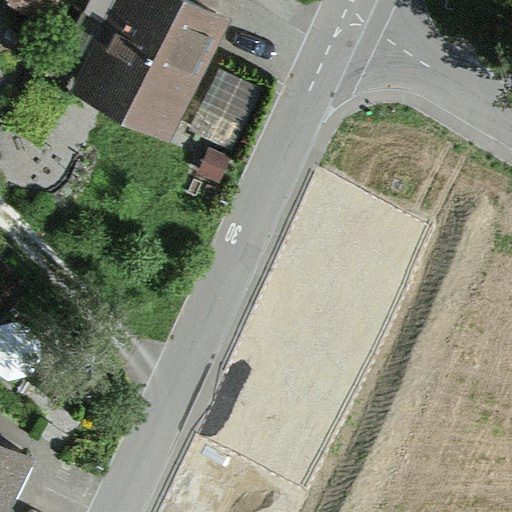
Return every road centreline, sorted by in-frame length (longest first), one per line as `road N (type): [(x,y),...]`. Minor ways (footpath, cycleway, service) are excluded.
road 1 (residential): [(111,511),(258,215),(343,16)]
road 2 (residential): [(343,16),(511,116)]
